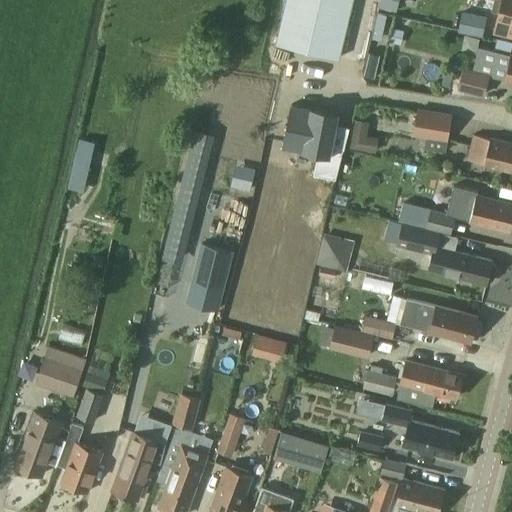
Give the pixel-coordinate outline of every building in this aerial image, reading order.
[(353,0),(285,0),(275,44),(340,59),(353,0)] [(398,0),(379,0),(378,8),(396,12),(398,0)] [(511,0),(502,0),(494,33),(511,37),(511,0)] [(372,38),(382,40),(387,14),(377,12),(372,38)] [(487,17),(462,12),(458,31),(483,36),(487,17)] [(391,28),(387,41),(398,44),(402,31),(391,28)] [(495,50),(511,54),(511,51),(511,43),(497,40),(495,50)] [(369,51),(364,74),(375,77),(380,54),(369,51)] [(511,56),(498,52),(492,77),(505,80),(505,81),(511,83),(511,55),(511,56)] [(489,74),(464,67),(463,68),(457,89),(458,89),(458,90),(484,97),(489,74)] [(320,154),(316,176),(338,180),(343,150),(332,148),(338,114),(292,105),(284,147),(320,154)] [(413,135),(447,141),(451,115),(417,108),(413,135)] [(177,260),(209,132),(191,127),(159,256),(177,260)] [(352,134),(350,146),(375,152),(378,139),(366,137),(352,134)] [(511,143),(474,135),(468,159),(484,163),(484,164),(511,171),(511,143)] [(96,143),(79,139),(68,188),(85,192),(96,143)] [(255,168),(244,165),(238,187),(250,190),(255,168)] [(455,186),(448,213),(455,215),(455,216),(470,220),(470,221),(510,231),(511,224),(511,203),(476,195),(477,191),(455,186)] [(455,215),(431,208),(426,227),(451,233),(455,215)] [(433,255),(429,269),(486,284),(487,281),(490,282),(494,280),(496,268),(494,265),(491,264),(492,261),(435,247),(439,231),(403,222),(397,245),(433,255)] [(349,270),(354,238),(323,233),(318,265),(349,270)] [(201,244),(186,302),(217,310),(232,251),(201,244)] [(389,277),(399,279),(401,267),(392,265),(389,277)] [(333,278),(335,271),(320,267),(319,275),(333,278)] [(478,316),(406,298),(400,324),(471,342),(473,337),(476,338),(479,337),(483,325),(481,322),(477,321),(478,316)] [(363,316),(359,331),(373,334),(390,339),(394,323),(363,316)] [(359,331),(335,325),(329,348),(368,357),(373,334),(359,331)] [(241,331),(225,327),(223,333),(240,337),(241,331)] [(61,328),(58,340),(81,347),(84,335),(61,328)] [(257,334),(253,349),(268,353),(272,338),(257,334)] [(87,359),(49,345),(35,383),(74,397),(87,359)] [(368,369),(363,387),(393,395),(394,389),(399,390),(397,398),(430,406),(434,391),(457,397),(463,375),(407,361),(401,382),(396,380),(397,376),(382,372),(383,368),(372,365),(371,369),(368,369)] [(82,386),(86,388),(101,393),(107,378),(87,371),(82,386)] [(101,393),(86,388),(76,415),(94,421),(104,394),(101,393)] [(175,427),(189,430),(197,399),(183,396),(175,427)] [(385,403),(382,419),(408,425),(409,419),(410,420),(413,410),(385,403)] [(62,423),(35,413),(16,465),(27,469),(27,473),(36,477),(40,474),(42,475),(47,462),(56,465),(66,441),(56,437),(62,423)] [(231,413),(219,446),(233,451),(245,418),(231,413)] [(408,425),(403,445),(452,459),(459,433),(410,420),(409,419),(408,425)] [(84,427),(73,423),(58,465),(67,469),(62,483),(64,483),(64,487),(69,489),(72,486),(87,492),(102,452),(78,443),(84,427)] [(279,429),(270,426),(261,451),(270,454),(279,429)] [(192,434),(176,428),(156,481),(168,485),(159,507),(171,511),(186,511),(199,477),(198,476),(207,454),(188,447),(192,434)] [(134,432),(112,490),(138,500),(152,460),(161,463),(166,444),(134,432)] [(329,447),(280,432),(273,459),(322,473),(329,447)] [(382,437),(361,432),(358,445),(379,450),(382,437)] [(331,447),(328,458),(352,466),(356,455),(331,447)] [(406,464),(384,458),(380,473),(402,479),(406,464)] [(227,466),(210,511),(244,511),(247,503),(243,501),(245,494),(252,475),(227,466)] [(387,511),(398,483),(381,477),(368,511),(387,511)] [(403,479),(393,511),(425,511),(437,511),(444,489),(403,479)] [(289,511),(294,498),(262,487),(252,511),(289,511)] [(357,511),(359,509),(342,503),(339,511),(357,511)]
